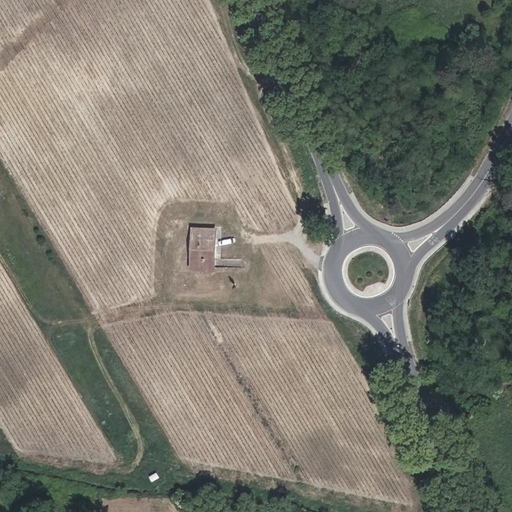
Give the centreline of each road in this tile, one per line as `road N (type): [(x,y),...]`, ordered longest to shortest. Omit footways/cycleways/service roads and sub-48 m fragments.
road 1 (primary): [(259,0),(334,183)]
road 2 (primary): [(400,346),(468,511)]
road 3 (unclassified): [(511,121),(479,185),(441,225)]
